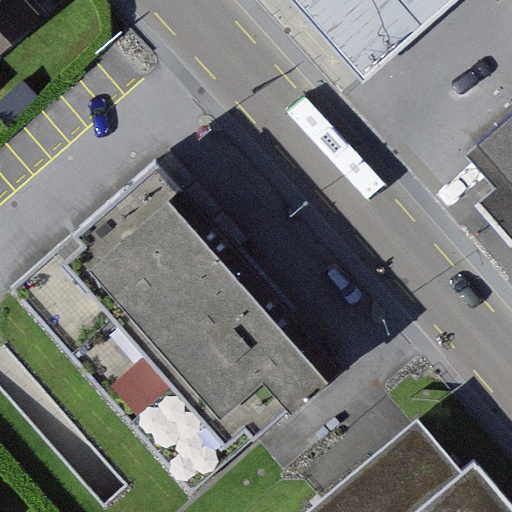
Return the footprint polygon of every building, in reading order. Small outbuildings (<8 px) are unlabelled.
[(0,0),(0,48),(46,6),(39,0),(0,0)] [(299,0),(369,79),(457,0),(299,0)] [(511,127),(473,162),(496,189),(480,203),(511,239),(511,127)] [(201,487),(332,373),(167,185),(37,300),(201,487)] [(511,511),(511,497),(438,409),(312,511),(511,511)]
